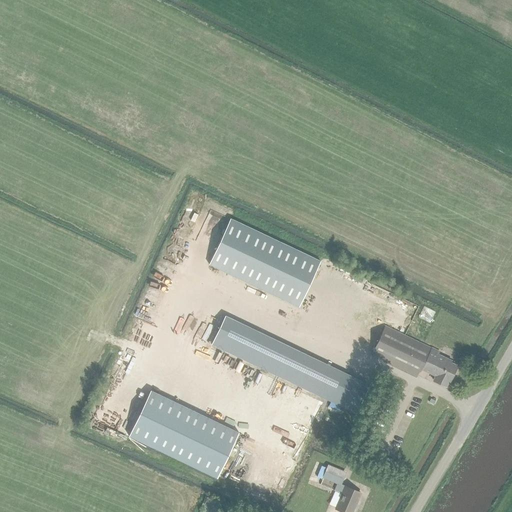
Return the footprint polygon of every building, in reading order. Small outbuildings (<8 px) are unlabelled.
[(209,265),(299,308),(321,262),(231,220),(209,265)] [(369,386),(225,317),(212,345),(356,414),(369,386)] [(439,354),(385,329),(372,357),(417,378),(419,373),(420,373),(421,370),(429,374),(431,372),(433,373),(435,378),(433,382),(445,388),(448,383),(449,383),(456,368),(450,365),(451,363),(444,360),(443,362),(437,359),(439,354)] [(150,391),(128,437),(217,479),(238,433),(150,391)] [(340,486),(346,473),(328,465),(322,478),(336,484),(340,486)] [(336,484),(333,490),(334,491),(342,494),(335,511),(338,511),(352,511),(360,495),(345,488),(340,486),(336,484)] [(219,511),(223,504),(208,497),(201,511),(219,511)]
